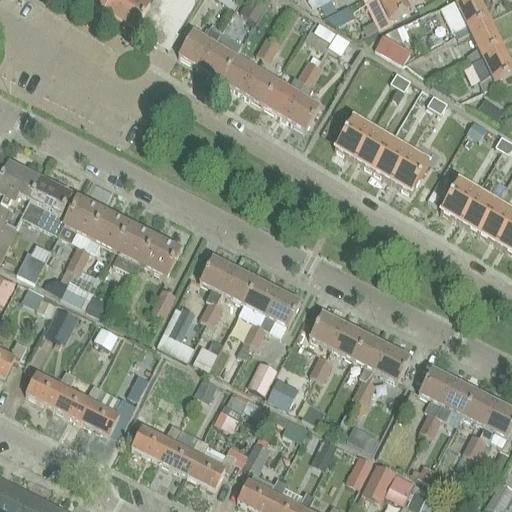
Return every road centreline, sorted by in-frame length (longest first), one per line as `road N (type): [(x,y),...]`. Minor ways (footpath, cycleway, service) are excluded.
road 1 (residential): [(511,370),(0,110)]
road 2 (residential): [(511,304),(149,89),(126,102)]
road 3 (residential): [(126,102),(27,48),(0,21)]
road 4 (residential): [(124,511),(84,473),(0,430)]
